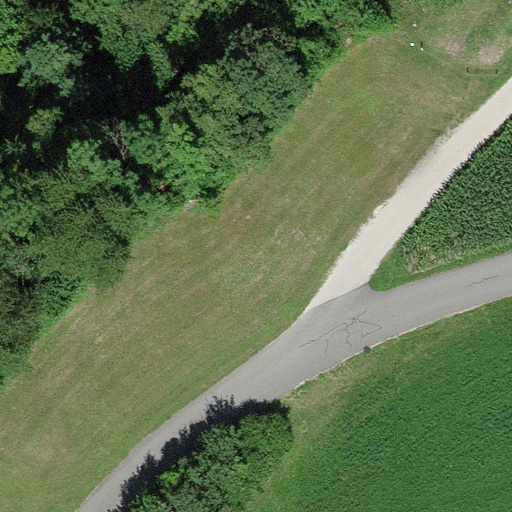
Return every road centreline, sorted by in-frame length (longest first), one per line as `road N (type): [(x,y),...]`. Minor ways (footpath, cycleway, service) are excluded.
road 1 (residential): [(101,511),(161,449),(337,330),(511,270)]
road 2 (track): [(511,94),(342,287),(337,330)]
